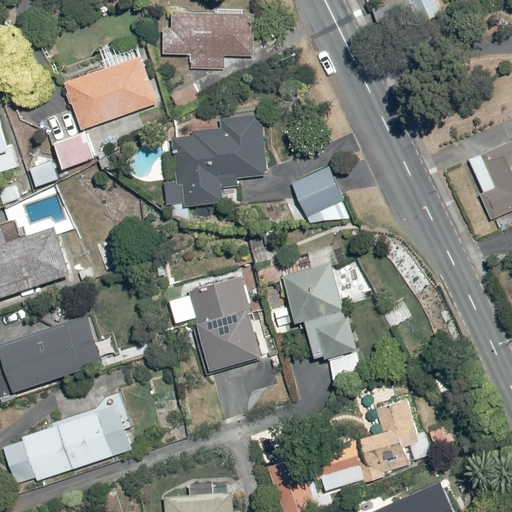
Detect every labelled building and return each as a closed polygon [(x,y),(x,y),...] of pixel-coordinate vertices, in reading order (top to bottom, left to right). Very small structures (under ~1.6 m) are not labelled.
[(397,0),(376,7),(387,40),(445,20),(437,0),(455,0),(456,0),(455,0),(397,0)] [(165,27),(166,52),(195,53),(195,67),(227,68),(227,56),(256,56),(256,12),(246,12),(246,5),(220,5),(220,9),(189,8),(189,12),(176,12),(176,28),(165,27)] [(163,102),(143,52),(109,65),(108,62),(87,70),(88,74),(66,83),(85,130),(56,142),(67,169),(100,156),(91,131),(163,102)] [(11,142),(0,109),(0,173),(23,166),(14,141),(11,142)] [(268,155),(265,115),(222,119),(223,125),(214,126),(214,129),(196,131),(196,138),(174,140),(178,180),(170,181),(172,204),(186,203),(187,207),(227,204),(226,190),(232,190),(232,185),(240,185),(240,181),(260,179),(260,174),(270,173),(269,163),(276,163),(275,154),(268,155)] [(511,142),(472,157),(485,193),(482,194),(495,228),(511,221),(511,142)] [(54,157),(33,165),(42,188),(64,179),(54,157)] [(334,164),(295,182),(320,237),(354,221),(345,202),(350,200),(334,164)] [(0,298),(6,296),(10,306),(34,298),(31,290),(54,282),(58,292),(79,284),(60,228),(11,244),(8,235),(0,237),(0,298)] [(314,269),(288,275),(299,324),(310,321),(319,358),(330,356),(338,390),(370,383),(353,313),(348,315),(332,247),(310,252),(314,269)] [(213,289),(192,295),(215,374),(265,359),(252,314),(256,313),(244,271),(211,281),(213,289)] [(91,318),(0,345),(0,396),(52,381),(53,384),(71,378),(70,375),(106,364),(104,359),(120,355),(115,336),(98,341),(91,318)] [(368,436),(364,438),(377,481),(390,477),(388,471),(413,463),(408,447),(413,446),(417,460),(432,455),(424,429),(420,431),(408,394),(397,397),(392,382),(373,389),(385,429),(378,432),(376,423),(365,427),(368,436)] [(27,440),(6,446),(19,483),(37,477),(38,480),(140,446),(124,398),(60,420),(62,423),(25,435),(27,440)] [(450,423),(431,430),(440,454),(459,446),(450,423)] [(321,511),(301,453),(264,466),(279,511),(321,511)] [(193,495),(170,495),(170,511),(237,511),(236,493),(219,494),(219,479),(192,480),(193,495)] [(396,501),(372,511),(464,511),(457,495),(451,498),(443,480),(396,501)]
